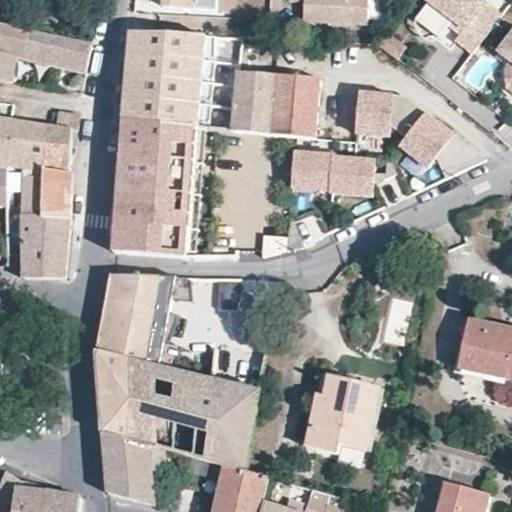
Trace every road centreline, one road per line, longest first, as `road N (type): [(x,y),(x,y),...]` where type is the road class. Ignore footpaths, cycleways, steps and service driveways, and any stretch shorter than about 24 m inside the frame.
road 1 (residential): [(94,260),(236,269),(298,262),(511,167)]
road 2 (residential): [(113,0),(94,260)]
road 3 (residential): [(91,301),(92,475)]
